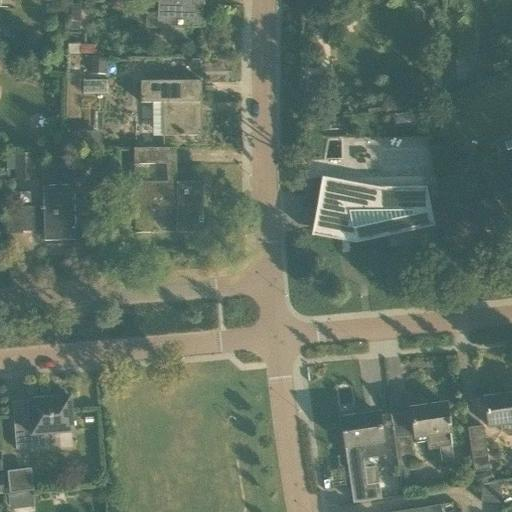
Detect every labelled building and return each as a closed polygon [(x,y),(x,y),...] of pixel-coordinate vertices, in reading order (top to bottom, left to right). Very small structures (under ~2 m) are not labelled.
[(203,28),(203,0),(158,0),(157,27),(203,28)] [(79,43),(79,55),(92,55),(92,44),(79,43)] [(463,59),(442,60),(443,81),(464,81),(463,59)] [(438,70),(421,71),(422,87),(439,86),(438,70)] [(199,136),(199,102),(201,102),(201,81),(140,81),(140,103),(162,103),(162,136),(199,136)] [(418,111),(391,114),(393,126),(419,123),(418,111)] [(62,149),(91,148),(91,132),(62,132),(62,149)] [(511,189),(511,147),(481,158),(493,196),(511,189)] [(167,148),(134,148),(134,154),(134,164),(167,164),(167,148)] [(445,154),(452,174),(461,171),(455,151),(445,154)] [(14,154),(15,170),(15,180),(34,180),(34,154),(14,154)] [(351,231),(353,241),(430,217),(415,168),(316,177),(309,235),(351,231)] [(203,222),(202,182),(134,182),(135,233),(153,233),(152,210),(176,210),(177,232),(201,232),(201,222),(203,222)] [(74,240),(73,186),(42,186),(43,206),(22,207),(23,232),(44,231),(44,240),(74,240)] [(29,412),(13,413),(16,450),(32,448),(31,434),(73,431),(70,397),(67,397),(66,392),(50,394),(51,398),(28,400),(29,412)] [(511,394),(484,398),(488,426),(500,425),(501,431),(507,436),(511,434),(511,394)] [(391,414),(398,469),(408,467),(415,466),(410,437),(414,437),(415,443),(426,441),(427,450),(439,448),(441,463),(454,461),(450,431),(446,404),(410,409),(410,411),(391,414)] [(341,419),(349,474),(351,487),(366,485),(361,447),(383,444),(378,413),(341,419)] [(474,472),(488,470),(486,446),(483,426),(468,428),(474,472)] [(408,467),(398,469),(402,494),(412,492),(408,467)] [(30,469),(7,472),(9,494),(33,492),(30,469)] [(489,471),(476,476),(481,486),(483,485),(494,480),(489,470),(489,471)] [(351,487),(353,503),(381,499),(379,483),(366,485),(351,487)] [(501,493),(481,491),(480,502),(499,504),(501,493)] [(9,510),(20,508),(18,494),(8,495),(9,510)]
